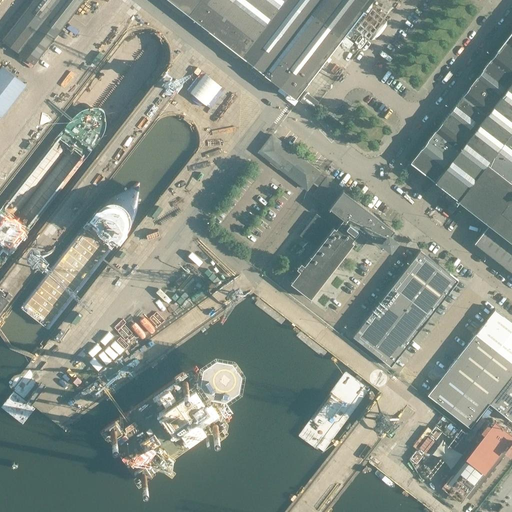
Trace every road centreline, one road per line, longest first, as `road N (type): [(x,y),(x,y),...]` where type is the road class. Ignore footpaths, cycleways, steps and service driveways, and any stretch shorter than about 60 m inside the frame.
road 1 (unclassified): [(181,228),(277,102),(373,181)]
road 2 (unclassified): [(40,408),(181,228)]
road 3 (unclassified): [(373,181),(510,0)]
road 4 (unclassified): [(334,336),(422,222)]
road 5 (unclassified): [(410,379),(491,278)]
